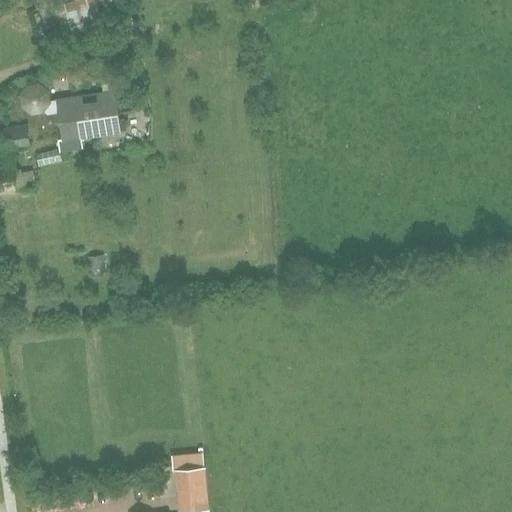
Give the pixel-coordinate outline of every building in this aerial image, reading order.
[(121,23),(113,0),(72,0),(54,6),(65,41),(121,23)] [(58,139),(61,157),(69,156),(68,149),(83,147),(81,137),(120,131),(120,130),(126,129),(125,117),(119,118),(115,91),(113,74),(101,75),(103,93),(57,100),(63,138),(58,139)] [(31,111),(41,110),(48,101),(47,91),(37,83),(27,85),(20,94),(22,104),(31,111)] [(13,169),(10,156),(18,155),(17,146),(30,144),(27,124),(1,128),(4,147),(3,147),(5,156),(0,156),(0,193),(16,191),(16,189),(36,186),(33,169),(21,171),(20,168),(13,169)] [(204,467),(177,469),(181,510),(208,507),(204,467)]
